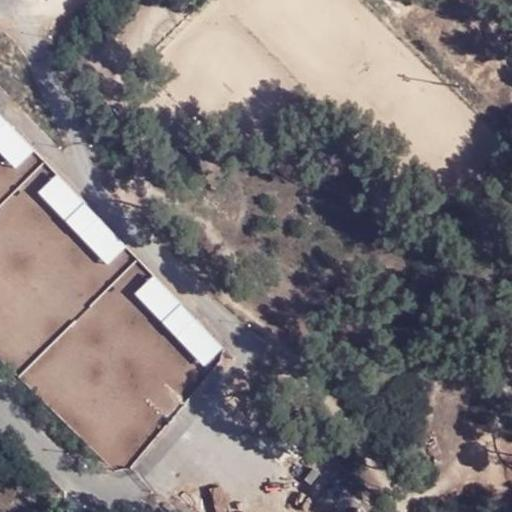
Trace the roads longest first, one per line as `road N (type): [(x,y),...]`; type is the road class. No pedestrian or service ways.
road 1 (residential): [(0,397),(124,511)]
road 2 (track): [(511,392),(489,453),(409,511)]
